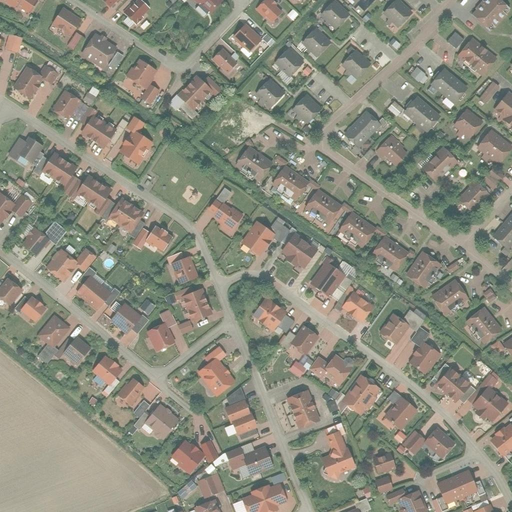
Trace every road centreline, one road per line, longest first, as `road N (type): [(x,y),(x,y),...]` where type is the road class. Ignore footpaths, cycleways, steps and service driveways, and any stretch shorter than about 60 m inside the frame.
road 1 (residential): [(214,282),(248,268),(422,394),(472,447)]
road 2 (residential): [(214,282),(186,223),(0,104)]
road 3 (residential): [(456,241),(311,140),(346,105)]
road 4 (residential): [(299,511),(226,317)]
road 5 (residential): [(0,249),(153,376)]
